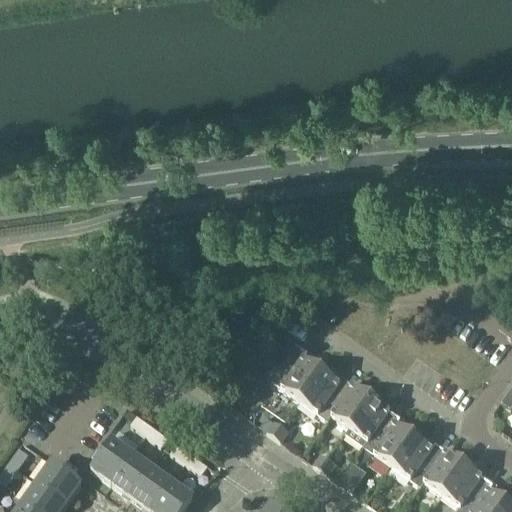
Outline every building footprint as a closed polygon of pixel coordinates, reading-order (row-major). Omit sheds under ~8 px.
[(452,256),(440,257),(440,281),(452,280),(452,256)] [(464,256),(452,256),(452,280),(464,280),(464,256)] [(476,256),(464,256),(464,280),(476,280),(476,256)] [(488,256),(476,256),(476,280),(488,280),(488,259),(488,256)] [(404,257),(392,257),(392,281),(393,281),(404,281),(404,257)] [(416,257),(404,257),(404,281),(416,281),(416,257)] [(428,257),(416,257),(416,281),(428,281),(428,257)] [(440,257),(428,257),(428,281),(440,281),(440,257)] [(296,350),(270,386),(299,407),(321,376),(312,370),(316,364),(296,350)] [(321,376),(299,407),(328,427),(331,422),(331,421),(353,391),(352,390),(333,377),(329,382),(321,376)] [(353,391),(331,421),(331,422),(349,434),(371,404),(362,397),(366,392),(356,385),(352,390),(353,391)] [(511,392),(500,407),(510,414),(511,411),(511,392)] [(371,404),(349,434),(366,447),(367,447),(389,416),(389,417),(393,411),(383,404),(379,410),(371,404)] [(366,447),(362,452),(391,472),(413,441),(405,435),(408,430),(389,417),(389,416),(367,447),(366,447)] [(137,421),(130,431),(145,441),(152,432),(137,421)] [(274,426),(267,437),(274,442),(281,431),(274,426)] [(281,431),(274,442),(280,447),(288,436),(281,431)] [(152,432),(145,441),(161,452),(167,443),(152,432)] [(413,441),(391,472),(420,493),(424,488),(423,487),(445,456),(426,442),(422,448),(413,441)] [(99,463),(90,475),(110,490),(132,460),(112,445),(107,452),(102,448),(101,450),(94,460),(99,463)] [(176,450),(170,459),(176,463),(185,469),(192,460),(176,450)] [(445,456),(423,487),(424,488),(441,500),(463,469),(455,463),(458,458),(449,451),(445,456)] [(19,454),(8,469),(17,476),(19,473),(28,460),(19,454)] [(320,459),(313,470),(320,475),(327,464),(320,459)] [(132,460),(110,490),(130,504),(152,474),(132,460)] [(192,460),(185,469),(200,480),(207,471),(192,460)] [(327,464),(320,475),(327,480),(334,469),(327,464)] [(50,468),(36,488),(66,510),(80,490),(50,468)] [(8,469),(0,480),(0,486),(6,491),(17,476),(8,469)] [(463,469),(441,500),(457,511),(459,511),(481,482),(482,483),(485,477),(476,470),(472,476),(463,469)] [(152,474),(130,504),(141,511),(154,511),(172,488),(152,474)] [(346,477),(339,488),(352,497),(359,487),(346,477)] [(502,511),(506,507),(497,501),(501,496),(482,483),(481,482),(459,511),(502,511)] [(36,488),(22,508),(26,511),(64,511),(66,510),(36,488)] [(172,488),(154,511),(185,511),(192,503),(172,488)]
